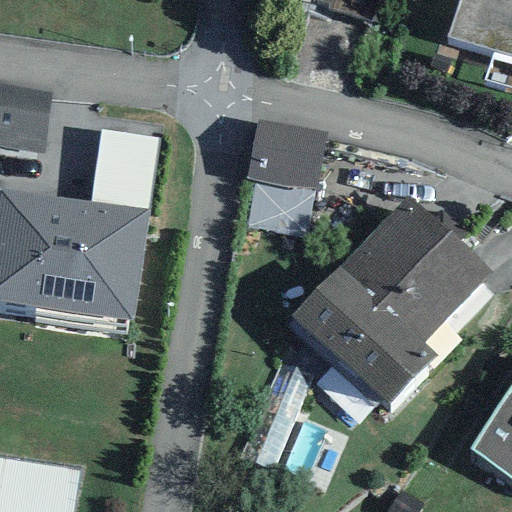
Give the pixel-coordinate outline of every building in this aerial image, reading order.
[(511,0),(462,0),(447,42),(511,65),(511,0)] [(53,98),(0,88),(0,152),(42,160),(53,98)] [(326,139),(257,127),(247,183),(316,195),(326,139)] [(146,223),(1,203),(0,208),(0,315),(131,333),(146,223)] [(490,282),(408,204),(292,325),(387,416),(433,369),(419,355),(490,282)] [(511,395),(470,460),(511,487),(511,395)]
